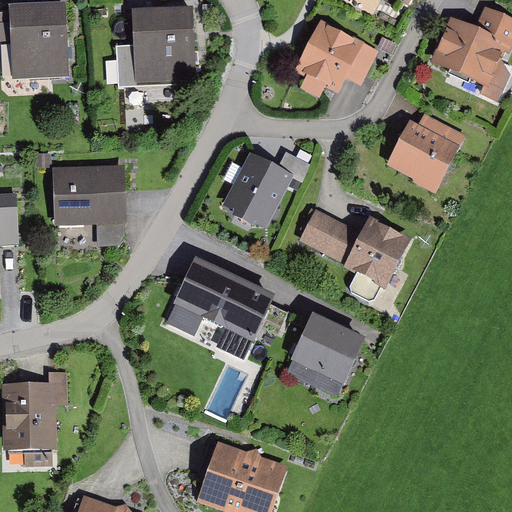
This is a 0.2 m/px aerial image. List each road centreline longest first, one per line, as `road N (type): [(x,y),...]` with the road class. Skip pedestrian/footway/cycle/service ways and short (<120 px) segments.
road 1 (residential): [(0,356),(106,320),(162,233),(213,129)]
road 2 (residential): [(213,129),(307,143),(345,142),(364,132),(432,0)]
road 3 (residential): [(213,129),(244,62),(236,0)]
